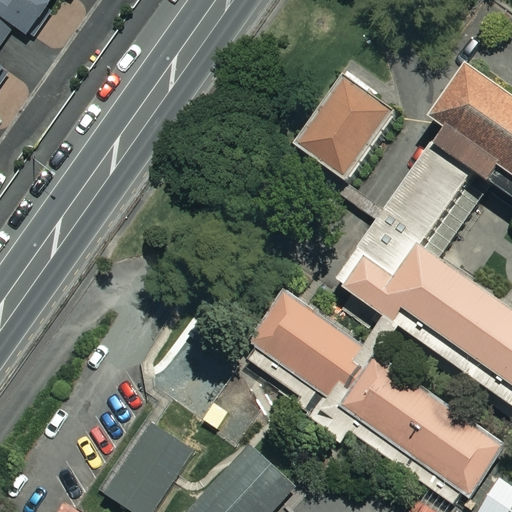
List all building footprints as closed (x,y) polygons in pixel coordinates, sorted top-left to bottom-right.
[(0,0),(0,15),(13,25),(28,35),(51,0),(0,0)] [(0,44),(13,25),(0,15),(0,70),(3,66),(0,64),(0,44)] [(511,94),(465,62),(430,115),(443,125),(386,210),(381,217),(378,222),(331,290),(378,323),(393,334),(511,417),(511,94)] [(398,110),(343,70),(289,145),(296,150),(301,154),(344,185),(346,182),(398,110)] [(378,222),(386,210),(346,182),(344,185),(301,154),(296,150),(289,160),(378,222)] [(283,288),(245,339),(255,347),(315,390),(317,392),(324,396),(320,402),(317,406),(309,417),(338,442),(341,444),(349,431),(427,487),(453,506),(461,493),(471,499),(489,471),(505,444),(379,355),(363,344),(316,311),(283,288)] [(393,334),(378,323),(363,344),(379,355),(393,334)] [(183,336),(151,380),(197,413),(228,367),(183,336)] [(317,392),(255,347),(247,358),(272,376),(310,403),(317,392)] [(194,454),(154,426),(110,489),(107,494),(106,495),(131,511),(154,511),(174,483),(177,479),(180,475),(194,454)] [(272,511),(296,487),(263,456),(254,448),(250,444),(231,464),(186,511),(272,511)] [(511,511),(511,485),(500,477),(477,511),(511,511)] [(444,511),(418,497),(409,511),(444,511)]
